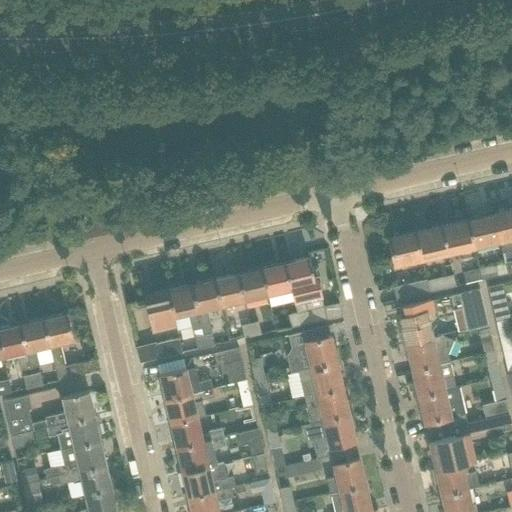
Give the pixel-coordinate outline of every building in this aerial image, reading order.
[(511,236),(511,208),(493,213),(499,239),(502,253),(511,251),(511,239),(511,236)] [(499,239),(493,213),(467,219),(473,245),(499,239)] [(473,245),(467,219),(441,225),(447,251),(473,245)] [(447,251),(441,225),(415,231),(421,257),(447,251)] [(421,257),(415,231),(388,238),(394,264),(421,257)] [(308,256),(284,262),(291,289),(296,312),(299,324),(326,318),(323,306),(306,310),(304,298),(321,295),(317,281),(314,282),(308,256)] [(291,289),(284,262),(261,267),(267,295),(291,289)] [(495,265),(479,269),(481,279),(498,275),(495,265)] [(267,295),(261,267),(237,273),(244,300),(267,295)] [(481,279),(479,269),(462,272),(465,283),(481,279)] [(244,300),(237,273),(214,278),(220,306),(244,300)] [(452,274),(426,281),(429,291),(455,285),(452,274)] [(212,332),(207,309),(220,306),(214,278),(191,284),(205,347),(214,345),(211,332),(212,332)] [(429,291),(426,281),(426,278),(393,287),(396,299),(429,291)] [(205,347),(191,284),(167,289),(174,316),(188,313),(193,331),(199,330),(201,336),(194,338),(197,349),(205,347)] [(487,324),(479,288),(450,294),(454,310),(462,309),(466,330),(478,327),(477,327),(487,324)] [(175,324),(174,316),(167,289),(143,295),(151,330),(175,324)] [(506,294),(490,298),(495,321),(506,318),(511,317),(506,294)] [(431,337),(425,312),(434,310),(431,299),(401,306),(403,316),(399,317),(406,343),(431,337)] [(299,324),(296,312),(288,314),(290,326),(299,324)] [(67,313),(43,318),(49,345),(58,381),(81,375),(78,363),(65,366),(60,343),(73,340),(67,313)] [(49,345),(43,318),(19,324),(26,351),(30,367),(39,365),(35,348),(49,345)] [(510,334),(506,318),(495,321),(499,337),(510,334)] [(258,321),(249,323),(252,336),(261,334),(258,321)] [(252,336),(249,323),(241,325),(244,338),(252,336)] [(26,351),(19,324),(0,328),(0,346),(2,356),(16,353),(20,369),(30,367),(26,351)] [(493,350),(487,324),(477,327),(478,327),(483,353),(493,350)] [(336,361),(330,335),(326,336),(323,326),(304,331),(302,331),(304,341),(305,343),(291,346),(286,355),(290,372),(298,370),(310,367),(336,361)] [(443,335),(431,337),(406,343),(412,369),(438,363),(449,361),(448,353),(453,339),(443,335)] [(155,343),(158,358),(182,352),(179,337),(155,343)] [(241,358),(238,347),(213,353),(216,364),(225,362),(230,383),(237,382),(246,379),(241,358)] [(336,361),(310,367),(298,370),(304,396),(342,387),(336,361)] [(452,375),(449,361),(438,363),(412,369),(418,396),(443,390),(441,378),(452,375)] [(500,377),(496,361),(486,364),(489,379),(500,377)] [(265,378),(261,362),(250,365),(254,380),(265,378)] [(186,369),(186,367),(178,369),(158,374),(164,399),(212,387),(210,379),(197,382),(194,368),(186,369)] [(40,371),(31,374),(34,387),(43,385),(40,371)] [(34,387),(31,374),(23,376),(26,389),(34,387)] [(502,389),(500,377),(489,379),(492,391),(502,389)] [(269,394),(265,378),(254,380),(258,396),(269,394)] [(8,379),(0,380),(0,394),(11,392),(8,379)] [(252,404),(246,379),(237,382),(243,406),(252,404)] [(457,386),(443,390),(418,396),(424,422),(463,413),(457,386)] [(212,387),(164,399),(170,423),(197,417),(205,415),(202,399),(214,396),(212,387)] [(348,414),(342,387),(304,396),(310,422),(314,421),(323,419),(348,414)] [(94,415),(88,390),(62,396),(66,415),(59,417),(58,414),(45,417),(45,419),(31,423),(28,409),(31,408),(28,394),(3,400),(11,434),(31,430),(47,426),(94,415)] [(508,413),(505,399),(482,404),(485,418),(508,413)] [(473,459),(469,438),(511,429),(508,413),(485,418),(465,423),(467,432),(429,441),(435,468),(461,462),(473,459)] [(277,430),(274,414),(263,417),(267,433),(277,430)] [(354,440),(348,414),(323,419),(314,421),(317,436),(312,437),(317,458),(318,458),(351,450),(349,442),(354,440)] [(100,439),(94,415),(47,426),(49,435),(57,433),(60,449),(100,439)] [(201,435),(197,417),(170,423),(175,447),(223,436),(221,427),(208,430),(209,433),(201,435)] [(238,432),(241,444),(261,440),(258,428),(238,432)] [(34,443),(31,430),(11,434),(14,448),(34,443)] [(281,446),(277,430),(267,433),(270,448),(281,446)] [(511,450),(511,433),(503,436),(507,451),(511,450)] [(6,436),(0,437),(0,446),(8,445),(6,436)] [(217,464),(213,449),(213,448),(225,445),(223,436),(175,447),(181,472),(209,465),(217,464)] [(105,464),(102,449),(100,439),(60,449),(64,464),(44,469),(46,477),(49,477),(58,475),(105,464)] [(250,456),(255,474),(267,471),(263,453),(250,456)] [(320,469),(318,458),(317,458),(294,463),(297,474),(320,469)] [(358,458),(339,462),(333,464),(336,476),(327,478),(330,493),(365,485),(358,458)] [(17,480),(13,460),(1,463),(5,482),(17,480)] [(209,465),(181,472),(187,496),(235,485),(233,476),(227,477),(223,462),(217,464),(209,465)] [(475,471),(463,473),(461,462),(435,468),(441,494),(467,488),(478,485),(475,471)] [(111,488),(105,464),(58,475),(49,477),(51,482),(55,484),(60,483),(68,482),(81,479),(84,494),(111,488)] [(24,495),(39,493),(36,467),(21,469),(24,495)] [(274,502),(269,478),(249,482),(251,493),(261,490),(264,504),(274,502)] [(235,485),(187,496),(190,511),(219,511),(216,498),(237,494),(235,485)] [(290,485),(280,488),(283,503),(294,501),(290,485)] [(364,511),(371,511),(365,485),(330,493),(334,511),(364,511)] [(116,511),(111,488),(84,494),(88,510),(79,511),(116,511)] [(472,511),(467,488),(441,494),(445,511),(472,511)] [(296,511),(294,501),(283,503),(285,511),(296,511)]
